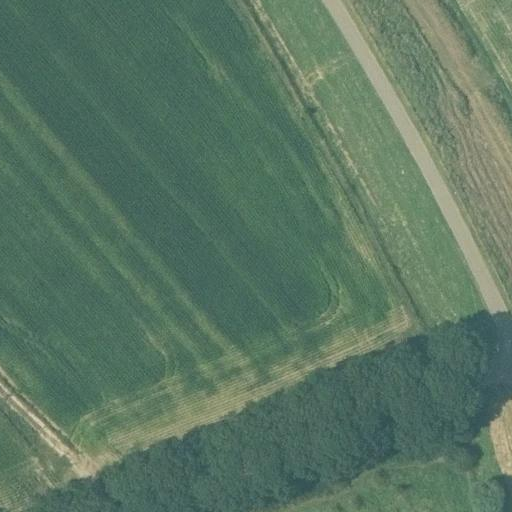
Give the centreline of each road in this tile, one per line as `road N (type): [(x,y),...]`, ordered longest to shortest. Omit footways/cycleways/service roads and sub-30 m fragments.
road 1 (unclassified): [(144,511),(511,368)]
road 2 (unclassified): [(511,343),(455,221),(330,0)]
road 3 (track): [(498,73),(474,81),(452,72),(408,0)]
